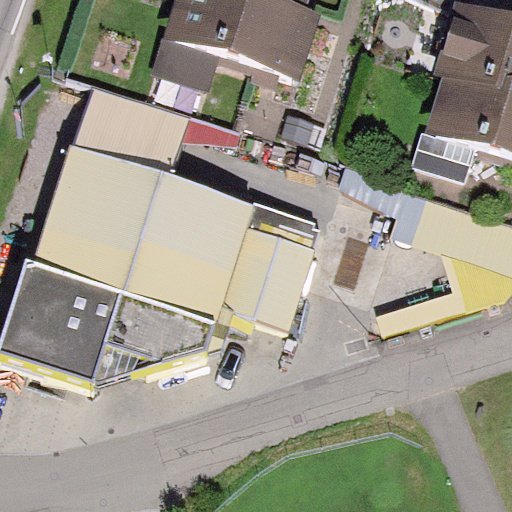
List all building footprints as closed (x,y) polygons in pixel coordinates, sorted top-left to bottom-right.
[(180,0),(153,80),(211,100),(224,61),(272,78),(303,88),(326,19),(308,12),(311,0),(180,0)] [(511,0),(418,0),(456,10),(511,26),(511,0)] [(511,26),(456,10),(435,82),(442,84),(415,169),(466,185),(477,150),(511,161),(511,26)] [(33,270),(216,333),(220,321),(222,313),(290,335),(325,230),(176,181),(195,122),(96,89),(76,150),(72,149),(33,270)] [(511,232),(412,203),(395,256),(464,276),(457,300),(511,316),(511,232)] [(216,333),(33,270),(28,267),(0,355),(0,359),(96,391),(209,355),(216,333)]
